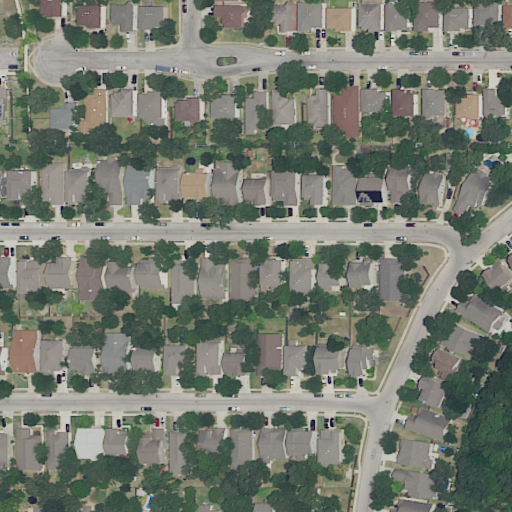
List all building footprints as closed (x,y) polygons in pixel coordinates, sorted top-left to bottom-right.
[(66,16),(66,0),(45,0),(44,15),(66,16)] [(296,31),(296,2),(278,2),(278,24),(284,24),(285,31),(296,31)] [(326,3),(302,2),(301,32),(317,32),(317,28),(326,28),(326,3)] [(443,28),(443,2),(418,2),(418,32),(433,32),(433,28),(443,28)] [(476,25),(501,26),(501,2),(477,2),(476,25)] [(385,3),(363,3),(363,30),(385,30),(385,3)] [(390,31),(411,30),(411,3),(389,4),(390,31)] [(115,4),(115,24),(125,24),(125,32),(137,32),(138,5),(115,4)] [(219,6),(219,18),(226,18),(226,28),(247,28),(247,5),(219,6)] [(105,27),(105,6),(81,6),(81,27),(105,27)] [(143,29),(168,29),(168,6),(143,7),(143,29)] [(356,30),(355,8),(330,8),(330,30),(356,30)] [(472,8),(447,8),(447,30),(472,30),(472,8)] [(8,87),(0,86),(0,124),(8,124),(8,87)] [(361,87),(345,86),(345,95),(336,95),(335,136),(360,136),(361,87)] [(286,89),(273,90),(274,125),(296,125),(296,97),(286,97),(286,89)] [(330,89),(317,90),(317,97),(308,97),(309,128),(330,128),(330,89)] [(509,96),(499,97),(499,89),(487,89),(487,117),(509,116),(509,96)] [(390,113),(390,90),(365,90),(365,112),(390,113)] [(397,117),(418,116),(418,93),(409,94),(409,90),(397,90),(397,117)] [(425,116),(448,116),(448,90),(425,90),(425,116)] [(108,91),(88,91),(88,121),(82,121),(82,133),(94,133),(94,125),(107,126),(108,91)] [(115,117),(137,117),(137,91),(115,91),(115,117)] [(268,92),(255,92),(255,98),(247,98),(246,134),(255,134),(255,129),(267,130),(268,92)] [(166,93),(143,93),(142,124),(166,124),(166,93)] [(483,94),(470,94),(470,98),(459,98),(459,119),(482,119),(483,94)] [(239,97),(215,96),(215,119),(239,119),(239,97)] [(204,99),(180,99),(180,121),(204,121),(204,99)] [(78,103),(64,103),(63,109),(55,108),(54,129),(77,129),(78,103)] [(124,159),(99,159),(99,189),(111,189),(110,205),(123,205),(124,159)] [(241,202),(241,162),(217,162),(217,202),(241,202)] [(66,163),(44,163),(43,197),(53,197),(53,205),(65,205),(66,163)] [(414,194),(413,167),(391,167),(392,203),(408,203),(408,195),(414,194)] [(357,168),(332,168),(333,205),(358,205),(357,168)] [(496,177),(472,168),(455,211),(465,215),(470,201),(484,206),(496,177)] [(444,170),(424,169),(422,204),(442,205),(444,170)] [(11,200),(22,200),(22,205),(36,205),(36,170),(11,171),(11,200)] [(160,203),(182,203),(182,170),(160,170),(160,203)] [(299,171),(274,171),(274,201),(285,201),(285,205),(299,204),(299,171)] [(70,204),(92,204),(91,172),(69,172),(70,204)] [(186,198),(211,198),(212,173),(187,173),(186,198)] [(327,175),(305,175),(305,200),(314,200),(314,205),(327,205),(327,175)] [(387,178),(362,178),(362,203),(387,202),(387,178)] [(249,179),(248,199),(259,199),(259,205),(270,205),(270,179),(249,179)] [(77,258),(63,257),(63,263),(53,263),(52,289),(77,289),(77,258)] [(16,259),(0,258),(0,288),(16,288),(16,259)] [(106,265),(99,265),(99,258),(81,258),(82,301),(107,300),(106,265)] [(227,265),(216,265),(216,258),(203,258),(202,299),(227,300),(227,265)] [(167,289),(167,259),(143,259),(142,289),(167,289)] [(258,259),(233,259),(231,300),(256,301),(258,259)] [(316,259),(294,260),(294,293),(316,292),(316,259)] [(406,259),(382,259),(381,301),(406,301),(406,259)] [(286,260),(273,260),(273,265),(264,265),(263,286),(286,286),(286,260)] [(22,261),(22,299),(44,299),(44,261),(22,261)] [(126,261),(112,262),(112,290),(137,289),(136,267),(126,267),(126,261)] [(484,275),(499,292),(505,286),(506,288),(511,282),(511,273),(500,261),(484,275)] [(354,287),(375,287),(375,262),(353,262),(354,287)] [(323,286),(344,286),(344,267),(336,267),(336,263),(322,264),(323,286)] [(196,265),(174,265),(173,302),(195,302),(196,265)] [(469,303),(464,300),(457,311),(495,337),(508,318),(474,295),(469,303)] [(445,335),(441,344),(480,361),(490,339),(457,324),(451,337),(445,335)] [(39,331),(14,330),(14,373),(38,374),(39,331)] [(131,333),(106,333),(106,375),(130,375),(131,333)] [(283,334),(261,334),(261,375),(283,375),(283,334)] [(67,340),(45,340),(46,371),(68,371),(67,340)] [(223,343),(201,342),(200,374),(222,374),(223,343)] [(190,345),(168,346),(169,376),(181,375),(181,368),(190,368),(190,345)] [(310,368),(311,346),(289,345),(288,375),(302,375),(302,368),(310,368)] [(137,371),(160,371),(160,347),(138,347),(137,371)] [(345,348),(321,347),(320,374),(335,375),(335,369),(345,369),(345,348)] [(99,348),(74,349),(75,371),(86,370),(86,375),(100,375),(99,348)] [(354,377),(368,376),(368,368),(379,368),(379,348),(354,348),(354,377)] [(464,359),(440,349),(433,366),(446,372),(444,377),(454,382),(464,359)] [(249,376),(249,353),(228,353),(228,375),(249,376)] [(421,388),(426,390),(422,400),(445,410),(454,387),(426,375),(421,388)] [(406,429),(445,442),(453,418),(419,407),(416,417),(410,415),(406,429)] [(104,428),(79,428),(79,460),(104,460),(104,428)] [(131,435),(122,435),(121,428),(109,429),(110,455),(131,455),(131,435)] [(166,429),(156,428),(156,437),(144,437),(144,464),(165,464),(166,429)] [(32,429),(18,429),(19,471),(44,470),(43,435),(32,435),(32,429)] [(226,429),(201,430),(202,454),(226,453),(226,429)] [(253,430),(233,429),(233,466),(253,467),(253,430)] [(287,460),(287,429),(261,429),(261,460),(287,460)] [(344,462),(345,430),(323,430),(322,466),(333,467),(333,462),(344,462)] [(70,431),(49,432),(49,470),(71,470),(70,431)] [(171,431),(170,474),(191,475),(191,431),(171,431)] [(292,456),(317,456),(317,431),(292,431),(292,456)] [(0,464),(13,465),(13,434),(0,433),(0,464)] [(432,444),(402,438),(398,464),(427,469),(432,444)] [(394,480),(406,482),(404,493),(435,499),(440,476),(396,468),(394,480)] [(433,511),(434,504),(400,498),(398,509),(394,509),(393,511),(433,511)] [(278,511),(278,503),(258,504),(258,511),(278,511)]
